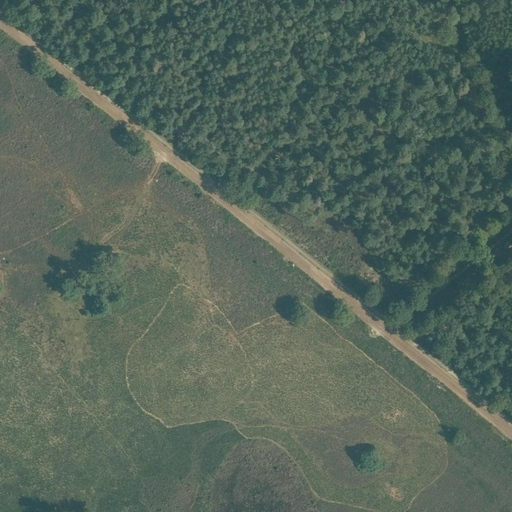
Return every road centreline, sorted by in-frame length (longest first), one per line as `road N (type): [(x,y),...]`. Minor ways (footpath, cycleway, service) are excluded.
road 1 (track): [(0,21),(387,329)]
road 2 (track): [(387,329),(511,429)]
road 3 (track): [(392,325),(511,225)]
